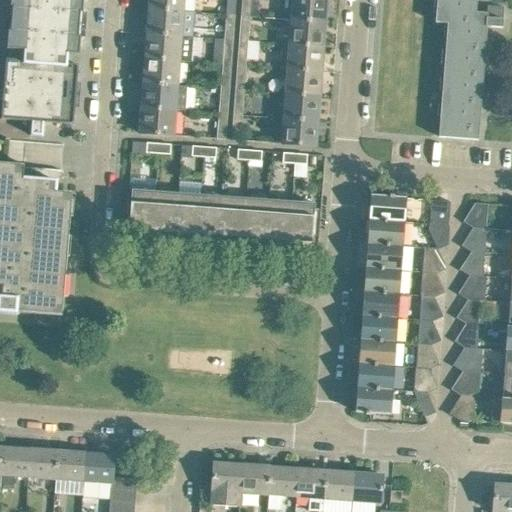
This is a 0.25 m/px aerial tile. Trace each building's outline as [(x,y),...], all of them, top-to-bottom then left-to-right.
[(82,13),(83,0),(10,0),(10,7),(12,8),(11,31),(8,31),(7,49),(9,50),(8,60),(6,60),(4,78),(7,78),(5,102),(2,102),(1,119),(31,122),(29,136),(43,137),(44,123),(73,125),(75,107),(72,107),(74,84),(76,84),(78,65),(67,65),(68,54),(79,55),(80,37),(78,37),(80,13),(82,13)] [(182,12),(182,0),(148,0),(148,10),(182,12)] [(235,16),(235,0),(227,0),(226,16),(235,16)] [(259,0),(241,0),(241,17),(249,18),(258,18),(259,0)] [(325,23),(326,0),(292,0),(291,20),(325,23)] [(478,140),(486,27),(502,28),(503,8),(487,6),(487,14),(475,13),(476,0),(436,0),(435,23),(447,24),(438,137),(478,140)] [(194,13),(182,12),(148,10),(146,34),(192,38),(194,13)] [(233,41),(235,16),(226,16),(224,41),(233,41)] [(248,42),(249,18),(241,17),(239,41),(248,42)] [(323,47),(325,23),(291,20),(289,45),(323,47)] [(191,63),(192,38),(146,34),(144,59),(178,62),(191,63)] [(231,66),(233,41),(224,41),(222,65),(231,66)] [(259,43),(248,42),(239,41),(237,66),(246,67),(246,60),(258,61),(259,43)] [(321,72),(323,47),(289,45),(287,69),(321,72)] [(176,86),(178,62),(144,59),(143,84),(176,86)] [(229,90),(231,66),(222,65),(220,90),(229,90)] [(244,91),(246,67),(237,66),(235,91),(244,91)] [(320,97),(321,72),(287,69),(286,95),(320,97)] [(187,87),(176,86),(143,84),(141,109),(175,111),(185,112),(187,87)] [(227,115),(229,90),(220,90),(218,114),(227,115)] [(242,116),(244,91),(235,91),(233,115),(242,116)] [(318,122),(320,97),(286,95),(284,119),(318,122)] [(173,136),(174,116),(175,111),(141,109),(139,134),(173,136)] [(225,140),(227,115),(218,114),(216,140),(225,140)] [(240,141),(242,116),(233,115),(231,141),(240,141)] [(316,147),(318,122),(284,119),(282,145),(316,147)] [(61,317),(71,195),(56,194),(57,181),(22,178),(23,167),(7,166),(9,139),(0,138),(0,314),(16,316),(17,313),(61,317)] [(158,154),(159,144),(147,143),(146,153),(158,154)] [(171,145),(159,144),(158,154),(170,155),(171,145)] [(203,158),(204,147),(192,147),(191,157),(203,158)] [(216,148),(204,147),(203,158),(215,159),(216,148)] [(249,161),(249,151),(237,150),(237,160),(249,161)] [(262,152),(249,151),(249,161),(261,162),(262,152)] [(294,165),(295,154),(283,153),(282,164),(294,165)] [(306,165),(307,155),(295,154),(294,165),(306,165)] [(152,230),(155,192),(132,190),(129,229),(152,230)] [(175,232),(178,194),(155,192),(152,230),(175,232)] [(198,234),(200,196),(178,194),(175,232),(198,234)] [(220,235),(223,197),(200,196),(198,234),(220,235)] [(403,223),(404,198),(393,198),(393,196),(389,196),(389,197),(372,196),(370,221),(403,223)] [(243,237),(246,199),(223,197),(220,235),(243,237)] [(266,239),(269,201),(246,199),(243,237),(266,239)] [(289,240),(291,202),(269,201),(266,239),(289,240)] [(447,226),(449,202),(431,201),(430,225),(447,226)] [(315,204),(291,202),(289,240),(312,242),(315,204)] [(486,229),(488,205),(475,204),(463,222),(473,229),(473,228),(486,229)] [(401,247),(403,223),(370,221),(368,245),(401,247)] [(448,226),(447,226),(430,225),(429,225),(428,230),(437,250),(447,245),(448,226)] [(484,253),(486,229),(473,228),(473,229),(461,247),(471,253),(484,253)] [(399,271),(401,247),(368,245),(367,268),(399,271)] [(446,269),(437,250),(424,249),(422,273),(435,274),(446,269)] [(482,277),(484,253),(471,253),(459,271),(469,277),(482,277)] [(398,295),(399,271),(367,268),(365,292),(398,295)] [(444,293),(435,274),(422,273),(420,297),(433,298),(444,293)] [(486,278),(482,277),(469,277),(458,294),(467,301),(479,301),(484,301),(486,278)] [(396,319),(398,295),(365,292),(363,317),(396,319)] [(442,317),(433,298),(420,297),(419,321),(432,322),(442,317)] [(477,325),(479,301),(467,301),(456,318),(466,325),(466,324),(477,325)] [(394,343),(396,319),(363,317),(361,341),(394,343)] [(440,341),(432,322),(419,321),(417,345),(430,346),(440,341)] [(476,349),(477,325),(466,324),(466,325),(454,342),(464,349),(464,348),(476,349)] [(392,367),(394,343),(361,341),(360,364),(392,367)] [(439,365),(430,346),(417,345),(415,368),(428,370),(439,365)] [(480,373),(482,349),(476,349),(464,348),(464,349),(452,366),(462,372),(480,373)] [(391,391),(392,367),(360,364),(358,388),(391,391)] [(437,389),(428,370),(415,368),(414,392),(426,393),(426,394),(437,389)] [(478,398),(480,373),(462,372),(451,390),(460,396),(475,397),(478,398)] [(511,399),(511,375),(504,375),(502,399),(511,399)] [(389,415),(391,391),(358,388),(356,413),(365,414),(365,415),(370,415),(370,414),(389,415)] [(434,412),(426,394),(426,393),(414,392),(416,398),(425,418),(435,413),(434,412)] [(473,421),(475,397),(460,396),(449,414),(458,420),(473,421)] [(511,399),(502,399),(501,424),(511,424),(511,399)] [(27,478),(29,450),(0,448),(0,450),(0,490),(13,491),(14,477),(27,478)] [(55,480),(57,452),(29,450),(27,478),(55,480)] [(83,482),(85,454),(57,452),(55,480),(83,482)] [(112,484),(112,478),(114,456),(85,454),(83,482),(110,485),(112,484)] [(238,507),(241,465),(213,463),(210,505),(238,507)] [(267,495),(269,467),(241,465),(238,507),(239,507),(240,494),(267,495)] [(295,498),(297,469),(269,467),(267,495),(269,496),(268,510),(281,511),(282,497),(295,498)] [(322,500),(325,471),(297,469),(295,498),(309,499),(309,511),(321,511),(322,500)] [(352,502),(354,474),(325,471),(322,500),(352,502)] [(380,504),(382,476),(354,474),(352,502),(380,504)] [(135,492),(136,480),(112,478),(112,484),(110,485),(109,490),(135,492)] [(511,511),(511,485),(495,484),(492,511),(511,511)] [(134,503),(135,492),(109,490),(108,501),(134,503)] [(401,503),(401,492),(390,491),(389,502),(401,503)] [(133,511),(134,503),(108,501),(107,511),(133,511)]
